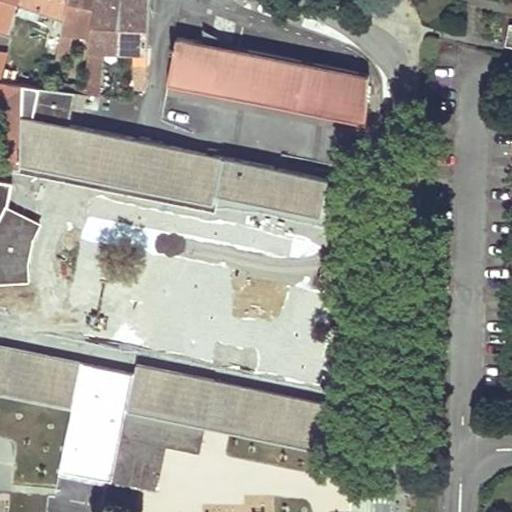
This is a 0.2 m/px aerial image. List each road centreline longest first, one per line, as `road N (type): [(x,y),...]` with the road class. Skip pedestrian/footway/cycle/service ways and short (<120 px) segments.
road 1 (residential): [(400,257),(77,191),(46,252),(46,333),(385,403)]
road 2 (residential): [(400,257),(403,91),(386,51),(351,24),(272,0)]
road 3 (residential): [(385,403),(400,257)]
